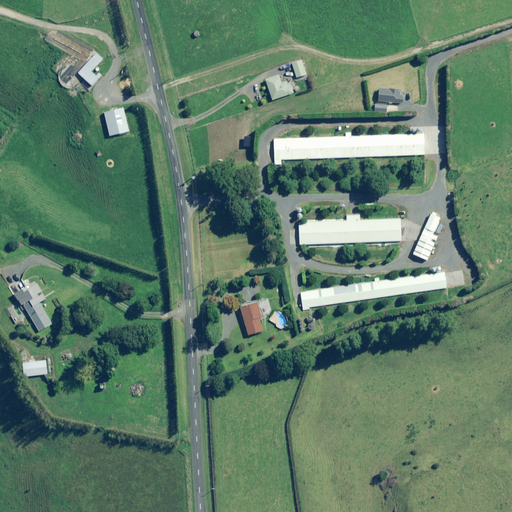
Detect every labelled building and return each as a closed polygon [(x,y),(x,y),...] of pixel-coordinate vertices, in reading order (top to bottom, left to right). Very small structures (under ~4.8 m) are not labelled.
[(102,76),(98,73),(100,70),(96,66),(103,59),(97,53),(78,73),(92,86),(102,76)] [(306,75),(302,60),(292,63),(296,78),(306,75)] [(298,85),(291,87),(291,85),(288,86),(287,81),(281,83),(279,75),(265,80),(272,100),(293,93),(300,91),(298,85)] [(404,91),(380,88),(379,101),(403,104),(404,91)] [(387,105),(375,104),(375,112),(387,113),(387,105)] [(128,132),(123,109),(104,113),(110,136),(128,132)] [(425,155),(424,134),(351,137),(350,133),(345,133),(345,137),(273,140),(274,165),(281,165),(281,160),(425,155)] [(433,235),(441,218),(431,213),(412,254),(427,261),(438,237),(433,235)] [(360,220),(359,215),(346,216),(346,221),(299,223),(299,245),(402,241),(401,219),(360,220)] [(446,288),(444,272),(379,281),(379,279),(373,279),(374,282),(300,292),(303,310),(309,309),(309,308),(446,288)] [(46,299),(37,284),(28,290),(27,288),(14,295),(21,307),(24,305),(39,331),(51,325),(39,303),(46,299)] [(262,317),(258,301),(247,304),(247,305),(241,307),(248,335),(263,331),(260,318),(262,317)] [(21,350),(15,341),(11,344),(17,353),(21,350)] [(47,374),(46,361),(23,364),(24,377),(47,374)]
